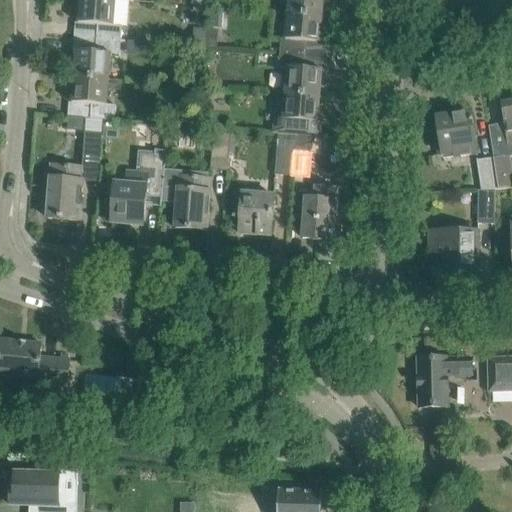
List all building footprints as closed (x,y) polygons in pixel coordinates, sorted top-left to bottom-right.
[(121,41),(122,27),(113,26),(115,1),(104,0),(80,0),(78,24),(75,24),(74,38),(121,41)] [(288,0),(287,15),(322,17),(323,0),(288,0)] [(463,11),(464,24),(465,26),(483,23),(481,9),(463,11)] [(287,15),(285,40),(280,39),(279,54),(326,58),(327,44),(320,43),(322,17),(287,15)] [(195,33),(194,46),(204,47),(205,33),(195,33)] [(205,33),(204,47),(215,48),(216,34),(205,33)] [(121,41),(74,38),(73,52),(76,52),(74,78),(109,81),(111,56),(120,56),(121,41)] [(320,97),(322,72),(325,72),(326,58),(279,54),(278,69),(287,69),(285,95),(320,97)] [(178,67),(177,83),(194,85),(195,69),(178,67)] [(67,118),(78,119),(90,119),(90,120),(114,122),(115,106),(107,106),(109,81),(74,78),(72,104),(69,103),(67,118)] [(182,88),(181,100),(194,101),(195,89),(182,88)] [(202,88),(201,100),(213,101),(214,89),(202,88)] [(320,138),(321,123),(318,123),(320,97),(285,95),(283,120),(274,119),(273,134),(294,136),(320,138)] [(493,159),(498,190),(511,189),(511,176),(510,157),(511,156),(511,102),(501,105),(504,124),(488,127),(491,147),(493,159)] [(455,159),(476,155),(472,124),(473,124),(472,120),(471,120),(470,114),(436,119),(439,138),(435,139),(438,156),(430,157),(430,158),(454,154),(455,159)] [(82,160),(82,169),(83,169),(82,181),(98,183),(100,162),(102,134),(85,132),(82,160)] [(227,172),(230,134),(213,133),(212,143),(210,170),(227,172)] [(293,153),(301,154),(321,155),(322,138),(320,138),(294,136),(293,149),(293,153)] [(293,149),(276,148),(274,176),(291,177),(293,153),(293,149)] [(136,170),(153,172),(153,174),(149,174),(149,173),(127,171),(126,185),(114,184),(111,224),(143,227),(146,197),(161,198),(165,151),(154,150),(154,153),(138,151),(136,170)] [(161,198),(162,198),(161,202),(177,204),(175,229),(207,232),(210,192),(211,179),(209,178),(210,174),(165,170),(166,152),(165,151),(161,198)] [(495,190),(498,190),(493,159),(476,160),(481,191),(495,190)] [(51,179),(47,219),(79,222),(81,202),(82,182),(82,181),(83,169),(82,169),(62,167),(61,180),(51,179)] [(338,190),(316,188),(315,200),(305,199),(302,239),(334,242),(338,190)] [(495,190),(481,191),(478,192),(477,225),(494,225),(495,190)] [(271,237),(274,196),(236,193),(234,218),(240,218),(239,234),(271,237)] [(478,253),(478,233),(429,232),(429,254),(444,254),(444,273),(478,273),(478,253)] [(67,388),(69,361),(40,358),(41,345),(0,340),(0,376),(37,380),(36,385),(67,388)] [(511,357),(487,358),(487,393),(511,392),(511,357)] [(475,361),(447,361),(419,361),(419,409),(447,409),(447,382),(475,382),(475,361)] [(15,474),(15,490),(11,490),(10,506),(44,507),(44,511),(76,511),(76,506),(64,506),(65,476),(65,472),(44,471),(44,475),(15,474)] [(278,492),(277,511),(320,511),(321,493),(278,492)] [(186,511),(197,511),(198,503),(188,502),(186,511)]
